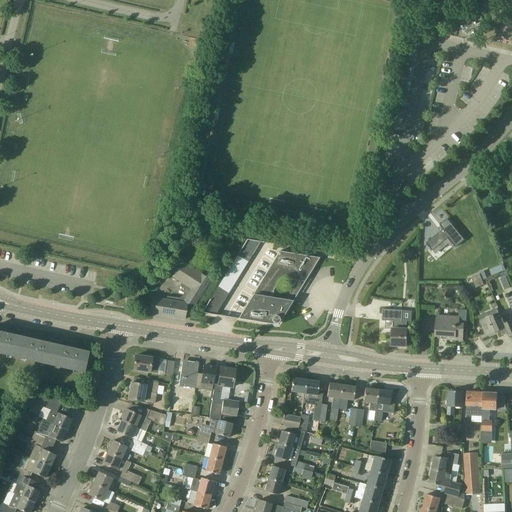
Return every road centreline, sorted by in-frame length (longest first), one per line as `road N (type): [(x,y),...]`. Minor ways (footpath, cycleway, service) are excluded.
road 1 (unclassified): [(329,355),(357,265),(511,111)]
road 2 (unclassified): [(58,511),(88,447),(116,324)]
road 3 (unclassified): [(226,511),(260,413),(272,348)]
road 4 (tertiary): [(272,348),(116,324)]
road 5 (unclassified): [(401,511),(419,369)]
